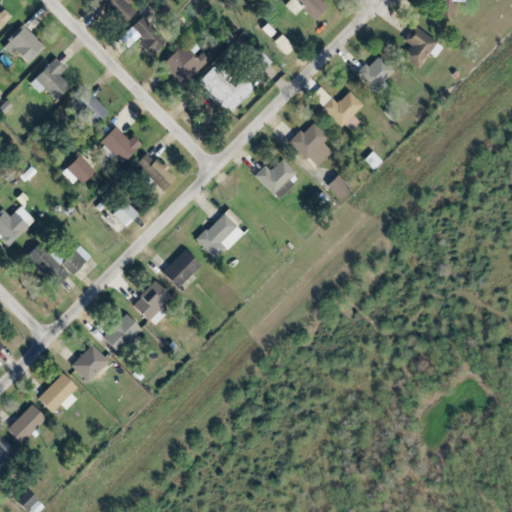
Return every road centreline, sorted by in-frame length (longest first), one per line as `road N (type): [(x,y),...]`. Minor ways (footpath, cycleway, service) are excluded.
road 1 (residential): [(0,387),(361,19),(366,0)]
road 2 (residential): [(51,0),(215,167)]
